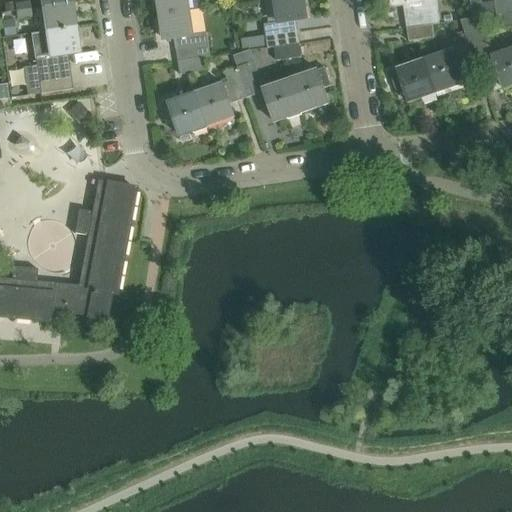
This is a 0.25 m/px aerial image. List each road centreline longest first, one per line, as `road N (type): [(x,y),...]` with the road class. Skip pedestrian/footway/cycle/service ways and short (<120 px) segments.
road 1 (residential): [(165,187),(193,191),(374,160)]
road 2 (residential): [(114,0),(140,169),(165,187)]
road 3 (residential): [(374,160),(349,0)]
road 4 (residential): [(374,160),(511,138)]
